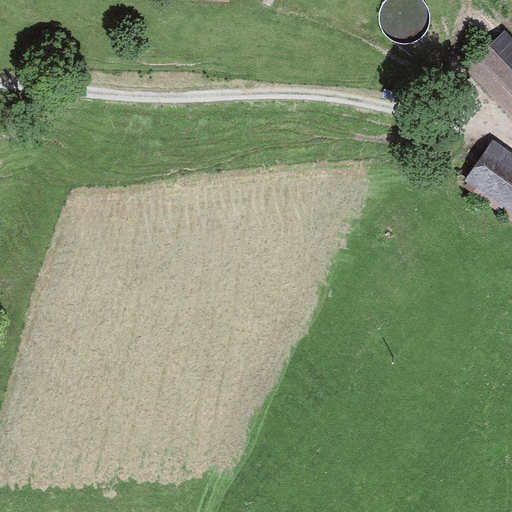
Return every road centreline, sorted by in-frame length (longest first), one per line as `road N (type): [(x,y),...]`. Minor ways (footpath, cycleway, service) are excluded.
road 1 (track): [(511,147),(461,124),(352,99),(127,95),(0,82)]
road 2 (track): [(461,124),(431,79),(401,53),(269,6),(187,0)]
